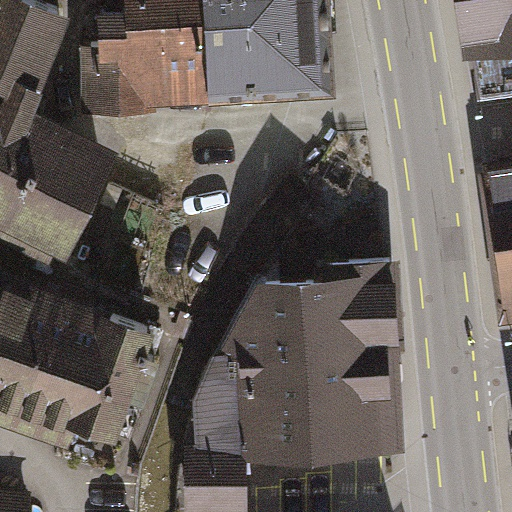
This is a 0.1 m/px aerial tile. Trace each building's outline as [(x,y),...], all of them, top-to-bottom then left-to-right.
[(0,0),(0,81),(35,94),(66,2),(60,0),(0,0)] [(146,13),(202,9),(201,0),(95,0),(96,15),(146,13)] [(206,90),(332,83),(327,0),(201,0),(202,9),(206,90)] [(479,90),(511,84),(511,0),(450,0),(453,19),(469,17),(479,90)] [(150,93),(206,90),(202,9),(146,13),(150,93)] [(150,97),(150,93),(146,13),(96,15),(80,16),(84,100),(150,97)] [(0,153),(86,193),(111,138),(1,87),(0,90),(0,153)] [(511,151),(480,155),(488,230),(498,308),(511,306),(511,151)] [(0,229),(57,256),(86,193),(0,153),(0,229)] [(236,462),(391,453),(379,255),(257,262),(219,317),(221,351),(194,353),(197,391),(185,391),(187,438),(172,439),(176,511),(205,511),(239,510),(236,462)] [(54,277),(0,257),(0,406),(5,409),(54,277)] [(54,277),(5,409),(61,430),(65,421),(112,438),(121,414),(108,410),(123,370),(136,375),(158,316),(54,277)] [(26,511),(28,487),(0,485),(0,511),(26,511)]
